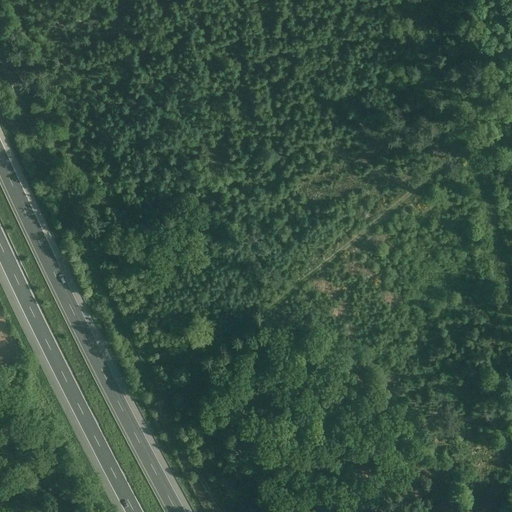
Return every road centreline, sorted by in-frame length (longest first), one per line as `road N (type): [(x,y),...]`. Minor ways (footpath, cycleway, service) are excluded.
road 1 (motorway): [(171,511),(86,357),(0,169)]
road 2 (motorway): [(0,248),(129,511)]
